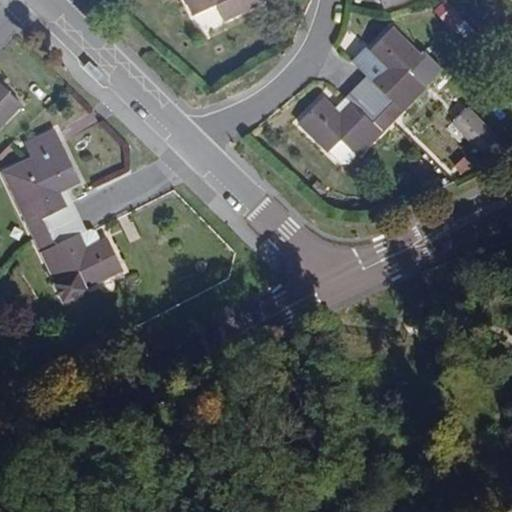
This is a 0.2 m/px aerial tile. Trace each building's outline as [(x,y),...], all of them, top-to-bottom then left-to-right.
[(184,0),(192,14),(214,4),(221,20),(259,4),(256,0),(184,0)] [(366,51),(377,63),(382,67),(372,78),(366,73),(354,85),(380,110),(389,101),(399,110),(424,83),(408,67),(418,56),(390,27),(366,51)] [(382,67),(377,63),(366,73),(372,78),(382,67)] [(0,122),(19,102),(0,84),(0,122)] [(370,120),(380,110),(354,85),(344,95),(351,101),(337,113),(332,107),(321,97),(298,119),(326,150),(339,137),(355,155),(379,130),(370,120)] [(351,101),(344,95),(332,107),(337,113),(351,101)] [(468,106),(453,121),(483,153),(499,138),(468,106)] [(31,238),(33,237),(77,216),(71,203),(64,207),(58,191),(64,189),(77,181),(54,132),(22,147),(28,161),(2,173),(31,238)] [(71,203),(64,189),(58,191),(64,207),(71,203)] [(77,216),(33,237),(45,233),(50,245),(39,250),(53,281),(53,283),(60,300),(84,288),(85,286),(121,269),(106,238),(91,245),(84,249),(77,234),(84,230),(77,216)] [(84,249),(91,245),(84,230),(77,234),(84,249)]
